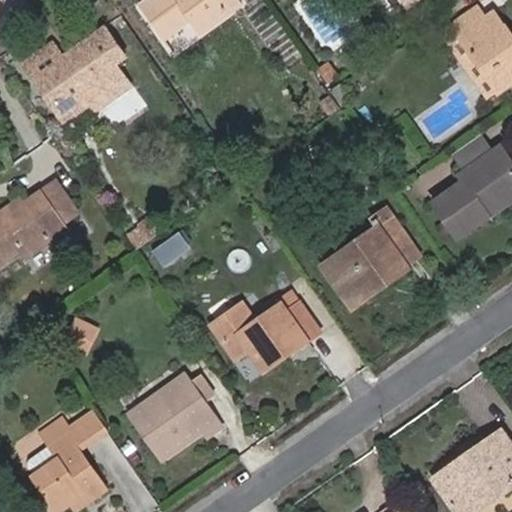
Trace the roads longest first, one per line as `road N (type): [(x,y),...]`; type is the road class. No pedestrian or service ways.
road 1 (residential): [(242,511),(511,313)]
road 2 (unknown): [(0,92),(38,155),(33,171),(0,194)]
